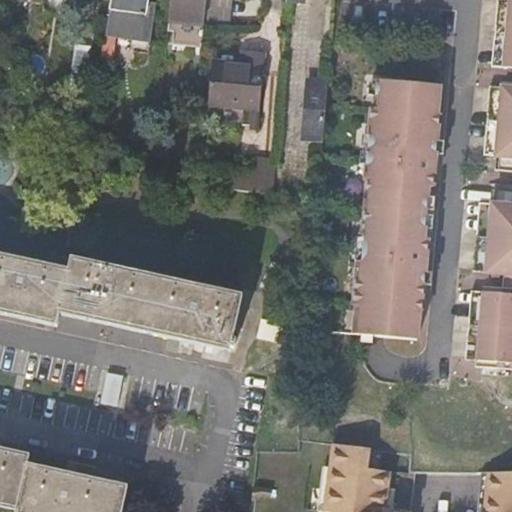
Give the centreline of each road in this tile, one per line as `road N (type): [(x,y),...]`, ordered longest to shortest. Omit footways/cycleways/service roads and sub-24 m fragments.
road 1 (residential): [(471,0),(433,373)]
road 2 (unknown): [(276,0),(267,148)]
